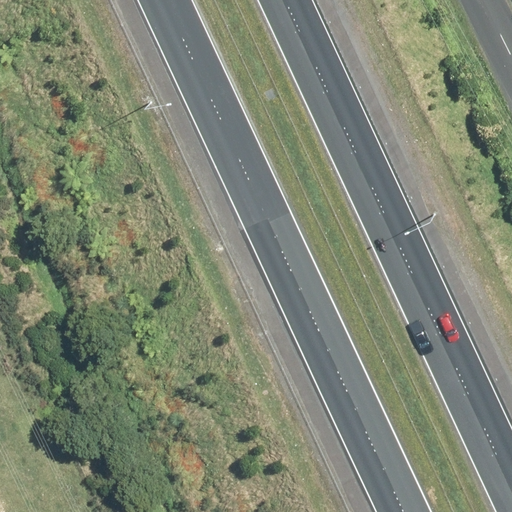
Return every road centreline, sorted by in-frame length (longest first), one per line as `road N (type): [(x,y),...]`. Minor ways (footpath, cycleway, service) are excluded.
road 1 (motorway): [(403,511),(164,0)]
road 2 (motorway): [(284,0),(511,487)]
